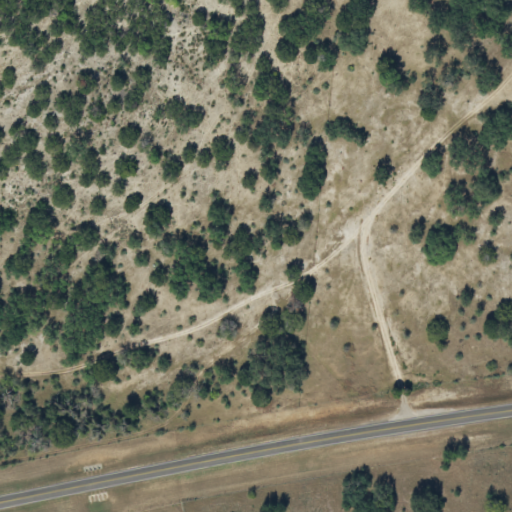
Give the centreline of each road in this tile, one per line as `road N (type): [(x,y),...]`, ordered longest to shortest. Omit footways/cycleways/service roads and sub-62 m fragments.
road 1 (secondary): [(0,501),(511,407)]
road 2 (residential): [(399,423),(368,270),(373,216),(511,79)]
